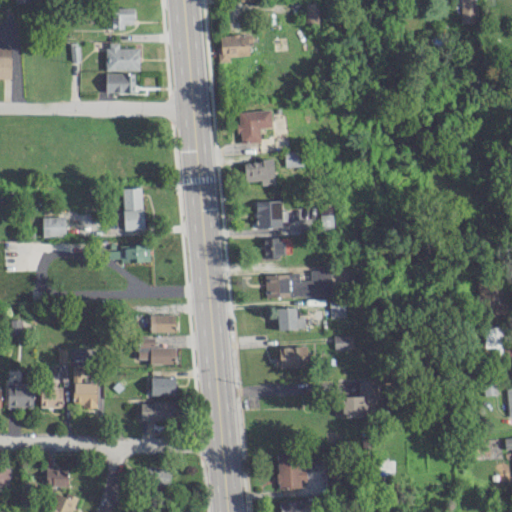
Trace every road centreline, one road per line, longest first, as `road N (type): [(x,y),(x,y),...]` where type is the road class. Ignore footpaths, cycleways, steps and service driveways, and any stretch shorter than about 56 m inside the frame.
road 1 (primary): [(179,0),(224,511)]
road 2 (residential): [(219,442),(0,442)]
road 3 (residential): [(190,110),(0,106)]
